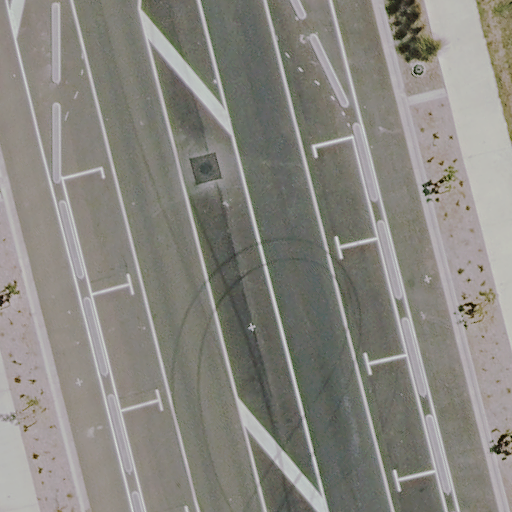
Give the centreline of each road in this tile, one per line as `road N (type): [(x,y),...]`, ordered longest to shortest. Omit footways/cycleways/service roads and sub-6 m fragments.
road 1 (unclassified): [(159,0),(286,511)]
road 2 (track): [(179,81),(511,3)]
